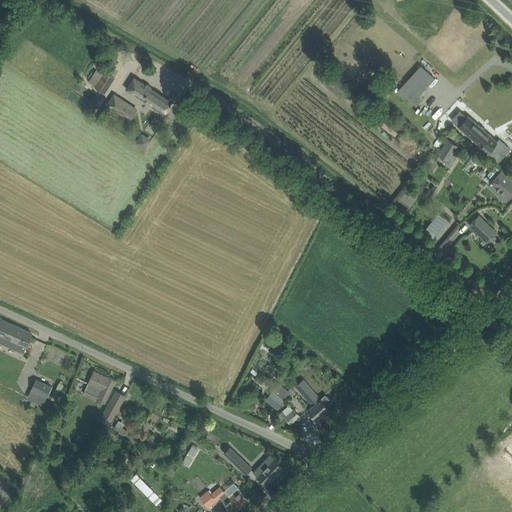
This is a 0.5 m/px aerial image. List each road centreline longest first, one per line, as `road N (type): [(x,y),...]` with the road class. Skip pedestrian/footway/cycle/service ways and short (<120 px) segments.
road 1 (unclassified): [(321,460),(0,310)]
road 2 (unclassified): [(321,460),(511,281)]
